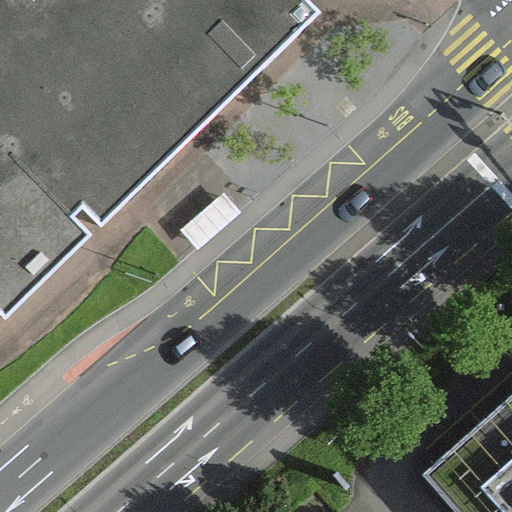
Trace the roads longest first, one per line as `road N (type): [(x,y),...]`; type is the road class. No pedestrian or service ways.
road 1 (primary): [(511,55),(486,69),(0,505)]
road 2 (primary): [(128,511),(511,180)]
